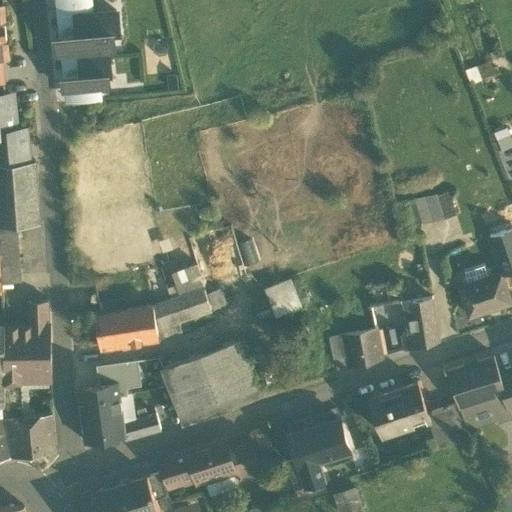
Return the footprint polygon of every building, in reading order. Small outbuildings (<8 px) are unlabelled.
[(59,0),(63,35),(65,50),(56,51),(56,53),(65,52),(67,76),(62,76),(63,90),(64,89),(102,86),(109,85),(108,75),(110,75),(108,55),(93,56),(93,50),(115,48),(113,33),(119,32),(116,9),(89,12),(87,0),(59,0)] [(0,55),(9,55),(8,54),(4,41),(3,37),(7,37),(5,23),(2,23),(1,19),(3,6),(4,6),(4,4),(0,4),(0,55)] [(55,35),(56,51),(65,50),(63,35),(55,35)] [(477,65),(465,70),(471,83),(482,79),(477,65)] [(102,86),(64,89),(65,101),(103,98),(102,86)] [(0,149),(28,147),(26,128),(15,129),(12,93),(4,94),(0,94),(0,149)] [(493,134),(500,151),(511,145),(511,139),(507,128),(493,134)] [(499,151),(511,182),(511,181),(511,145),(500,151),(499,151)] [(29,160),(28,147),(0,149),(0,158),(0,162),(29,160)] [(0,224),(39,221),(34,159),(29,160),(0,162),(0,161),(0,224)] [(436,193),(443,214),(455,210),(448,189),(436,193)] [(421,219),(422,221),(443,214),(436,193),(415,199),(421,219)] [(405,202),(406,207),(407,212),(409,222),(421,219),(415,199),(405,202)] [(398,214),(403,235),(412,233),(411,228),(409,222),(407,212),(398,214)] [(421,219),(409,222),(411,228),(422,228),(422,221),(421,219)] [(0,261),(1,270),(1,280),(16,279),(19,274),(16,228),(0,229),(0,261)] [(511,228),(489,236),(501,271),(502,274),(511,270),(511,228)] [(173,273),(180,295),(204,286),(197,263),(173,273)] [(464,271),(468,283),(487,276),(484,265),(464,271)] [(501,271),(487,276),(468,283),(459,286),(469,316),(511,302),(502,274),(501,271)] [(265,287),(276,315),(302,305),(291,277),(265,287)] [(180,295),(173,297),(178,320),(211,309),(204,286),(180,295)] [(402,333),(405,350),(439,340),(432,296),(408,299),(413,331),(402,333)] [(173,297),(154,304),(160,337),(180,333),(178,320),(173,297)] [(27,301),(27,323),(49,323),(48,300),(27,301)] [(160,337),(154,304),(95,313),(100,347),(160,337)] [(51,353),(49,323),(27,323),(4,323),(5,324),(4,367),(4,381),(51,379),(51,353)] [(377,326),(360,329),(367,362),(382,358),(377,326)] [(350,367),(367,362),(360,329),(343,333),(348,355),(350,367)] [(329,336),(333,358),(348,355),(343,333),(329,336)] [(162,366),(177,407),(179,407),(184,422),(215,411),(215,409),(260,392),(239,338),(162,366)] [(458,403),(460,408),(506,394),(508,393),(503,376),(496,355),(448,369),(458,403)] [(98,365),(101,384),(118,381),(120,394),(127,393),(126,385),(137,383),(133,360),(98,365)] [(506,394),(511,408),(511,372),(503,376),(508,393),(506,394)] [(120,423),(124,422),(120,394),(118,381),(101,384),(77,387),(84,442),(124,435),(120,423)] [(372,398),(384,433),(429,417),(430,417),(429,413),(418,382),(372,398)] [(4,389),(4,403),(16,402),(15,389),(4,389)] [(127,393),(120,394),(124,422),(136,419),(133,392),(127,393)] [(511,408),(506,394),(460,408),(465,424),(466,424),(467,427),(497,417),(498,419),(510,415),(508,409),(511,408)] [(18,415),(16,402),(4,403),(12,456),(55,450),(55,448),(51,412),(18,415)] [(458,403),(445,407),(454,428),(465,424),(460,408),(458,403)] [(2,413),(2,404),(0,404),(0,458),(11,457),(2,413)] [(459,439),(454,428),(445,407),(429,413),(430,417),(429,417),(438,446),(459,439)] [(125,439),(161,428),(155,413),(136,419),(124,422),(120,423),(124,435),(125,439)] [(296,456),(305,485),(324,479),(318,461),(349,451),(339,418),(289,434),(296,456)] [(161,459),(169,486),(196,477),(197,482),(234,470),(235,469),(229,450),(225,438),(161,459)] [(234,470),(236,475),(259,468),(251,443),(229,450),(235,469),(234,470)] [(285,460),(294,489),(305,485),(296,456),(285,460)] [(484,468),(500,505),(511,500),(511,491),(507,479),(505,479),(498,461),(484,468)] [(259,468),(236,475),(238,481),(261,474),(259,468)] [(147,475),(155,498),(167,494),(166,492),(159,471),(147,475)] [(102,489),(109,511),(159,511),(155,498),(147,475),(147,474),(102,489)] [(70,497),(75,511),(108,511),(99,486),(70,497)] [(176,511),(203,511),(198,497),(174,505),(176,511)]
